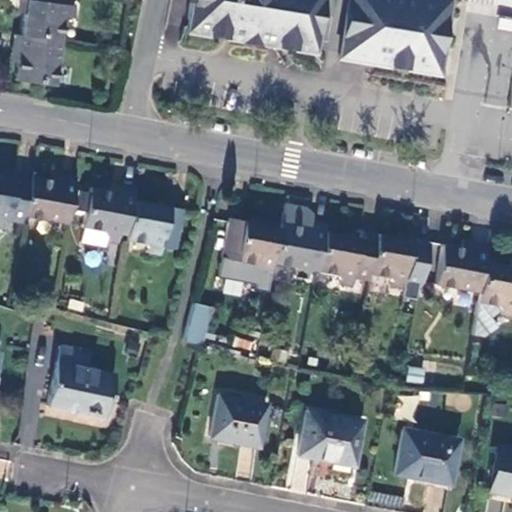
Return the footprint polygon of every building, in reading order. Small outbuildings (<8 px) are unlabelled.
[(17,14),(24,14),(26,1),(19,0),(17,14)] [(24,14),(22,36),(61,41),(64,24),(70,20),(74,20),(76,8),(66,7),(67,0),(18,0),(19,0),(26,1),(24,14)] [(191,0),(184,56),(305,74),(316,13),(270,5),(270,0),(191,0)] [(270,0),(270,5),(316,13),(317,0),(270,0)] [(340,4),(338,16),(413,28),(426,54),(423,73),(429,74),(437,20),(340,4)] [(413,28),(338,16),(327,78),(426,94),(429,74),(423,73),(426,54),(413,28)] [(56,87),(61,41),(22,36),(14,35),(12,51),(18,52),(17,64),(15,82),(56,87)] [(10,64),(17,64),(18,52),(12,51),(10,64)] [(4,170),(3,178),(15,181),(17,173),(4,170)] [(3,178),(0,177),(0,228),(4,229),(6,222),(21,225),(23,217),(32,176),(17,173),(15,181),(3,178)] [(51,173),(50,180),(61,182),(62,175),(51,173)] [(23,217),(67,226),(77,179),(62,175),(61,182),(50,180),(32,176),(23,217)] [(110,184),(108,192),(120,194),(122,186),(110,184)] [(118,236),(126,238),(134,201),(137,189),(122,186),(120,194),(108,192),(91,189),(90,194),(81,192),(77,212),(85,214),(82,229),(101,233),(106,237),(104,244),(117,245),(118,236)] [(183,211),(134,201),(126,238),(125,240),(143,245),(149,250),(149,254),(159,256),(161,248),(176,250),(183,211)] [(305,207),(283,203),(279,228),(272,263),(292,267),(297,271),(296,275),(307,279),(309,270),(316,272),(323,231),(325,224),(312,221),(313,212),(305,207)] [(258,274),(269,277),(272,263),(279,228),(227,218),(221,258),(254,264),(259,269),(258,274)] [(358,238),(323,231),(316,272),(335,275),(340,280),(339,283),(350,286),(352,278),(367,281),(369,273),(376,234),(360,231),(358,238)] [(405,280),(418,282),(426,243),(376,234),(369,273),(387,276),(392,282),(392,287),(404,289),(405,280)] [(460,239),(458,247),(471,249),(472,242),(460,239)] [(435,285),(478,293),(485,261),(488,245),(472,242),(471,249),(458,247),(443,244),(435,285)] [(511,266),(505,265),(485,261),(478,293),(477,303),(496,306),(499,309),(499,316),(511,317),(511,266)] [(202,346),(213,307),(193,302),(182,340),(202,346)] [(104,420),(114,375),(83,369),(86,352),(58,346),(46,406),(104,420)] [(422,383),(424,369),(408,366),(405,381),(422,383)] [(265,404),(216,395),(208,438),(257,447),(265,404)] [(362,422),(306,411),(298,455),(353,465),(362,422)] [(458,441),(403,430),(394,474),(450,484),(458,441)] [(511,450),(498,448),(490,490),(511,494),(511,450)]
